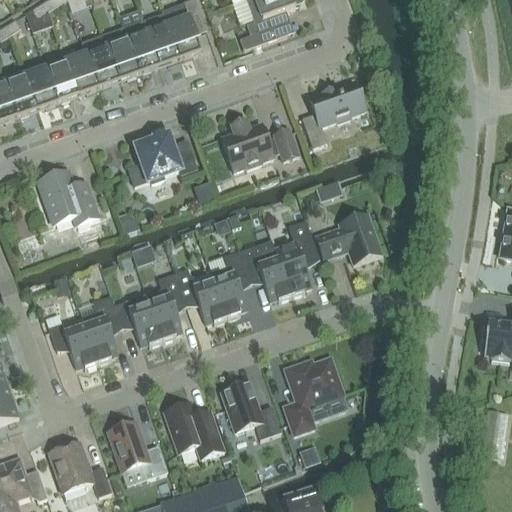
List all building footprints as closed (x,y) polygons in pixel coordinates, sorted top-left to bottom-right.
[(249,40),(239,44),(244,56),(288,40),(280,18),(298,11),(299,12),(300,12),(298,6),(302,5),(300,0),(256,0),(245,4),(254,28),(246,31),(249,40)] [(43,8),(48,17),(58,10),(53,1),(43,8)] [(162,16),(163,18),(180,66),(201,58),(195,39),(206,35),(195,3),(183,7),(183,8),(162,16)] [(33,14),(32,14),(38,23),(48,17),(43,8),(32,14),(33,14)] [(163,18),(143,25),(160,73),(180,66),(163,18)] [(5,31),(11,40),(21,33),(15,25),(5,31)] [(143,25),(122,33),(139,80),(160,73),(143,25)] [(217,30),(218,44),(232,43),(232,29),(217,30)] [(0,34),(0,45),(0,46),(11,40),(5,31),(0,34)] [(122,33),(102,40),(119,87),(139,80),(122,33)] [(102,40),(82,47),(86,60),(99,95),(119,87),(102,40)] [(86,60),(66,67),(78,102),(99,95),(86,60)] [(66,67),(46,74),(58,109),(78,102),(66,67)] [(22,72),(1,79),(17,123),(38,116),(25,81),(22,72)] [(46,74),(25,81),(38,116),(58,109),(46,74)] [(0,129),(17,123),(1,79),(0,79),(0,129)] [(302,124),(313,153),(327,148),(321,132),(336,126),(337,128),(350,123),(350,121),(365,115),(360,103),(362,100),(363,96),(362,93),(359,91),(356,90),(355,87),(309,103),(315,119),(302,124)] [(274,142),(267,145),(261,129),(249,134),(246,126),(231,131),(233,138),(221,143),(233,177),(246,173),(246,174),(261,169),(261,167),(273,163),(273,161),(280,158),(283,167),(298,161),(289,135),(274,140),(274,142)] [(137,156),(134,157),(139,170),(128,174),(134,191),(150,186),(151,188),(164,184),(163,181),(180,175),(181,179),(197,173),(186,145),(171,151),(168,141),(165,142),(163,139),(153,143),(154,146),(136,152),(137,156)] [(38,187),(53,229),(72,223),(75,231),(99,222),(87,187),(74,192),(68,177),(38,187)] [(511,215),(509,215),(507,214),(507,216),(500,260),(500,262),(502,262),(511,263),(511,215)] [(316,242),(324,265),(341,259),(340,257),(347,254),(353,270),(381,260),(367,220),(339,230),(340,234),(316,242)] [(237,222),(228,225),(232,234),(241,231),(237,222)] [(294,247),(275,254),(275,255),(291,302),(305,297),(304,294),(311,291),(304,270),(319,265),(306,226),(288,232),(294,247)] [(275,255),(255,262),(243,266),(251,289),(262,285),(269,306),(277,303),(278,306),(291,302),(275,255)] [(251,289),(243,266),(240,256),(223,262),(226,272),(211,278),(214,286),(227,324),(240,320),(239,316),(247,314),(239,293),(251,289)] [(212,325),(213,329),(227,324),(214,286),(194,293),(188,274),(175,279),(186,311),(197,307),(205,328),(212,325)] [(146,300),(149,309),(162,347),(175,342),(174,339),(182,336),(175,315),(186,311),(175,279),(158,285),(161,295),(146,300)] [(149,351),(162,347),(149,309),(146,300),(126,307),(113,311),(117,320),(121,334),(133,330),(140,351),(148,348),(149,351)] [(110,361),(117,358),(110,337),(121,334),(113,311),(110,301),(93,307),(96,317),(81,322),(97,369),(111,364),(110,361)] [(83,370),(84,374),(97,369),(81,322),(61,329),(49,333),(57,356),(68,352),(75,373),(83,370)] [(511,363),(511,327),(488,325),(483,360),(489,361),(489,365),(508,368),(509,364),(511,363)] [(284,412),(294,440),(314,433),(307,412),(342,400),(330,364),(312,370),(311,366),(286,375),(297,407),(284,412)] [(0,404),(11,401),(4,380),(0,381),(0,404)] [(221,398),(234,438),(254,431),(259,445),(280,438),(271,412),(259,416),(249,388),(237,392),(234,390),(226,393),(224,397),(221,398)] [(0,428),(19,422),(11,401),(0,404),(0,428)] [(210,416),(195,421),(190,408),(164,418),(178,459),(196,453),(200,464),(224,456),(210,416)] [(107,437),(121,477),(141,470),(146,485),(168,477),(158,451),(146,455),(136,427),(107,437)] [(48,458),(62,498),(93,487),(98,502),(111,498),(102,471),(89,476),(79,447),(48,458)] [(0,511),(18,511),(19,511),(16,511),(13,503),(30,496),(31,499),(41,505),(48,502),(37,474),(24,479),(19,464),(5,469),(3,472),(0,473),(0,511)] [(246,511),(236,481),(160,507),(161,511),(246,511)] [(315,492),(285,501),(288,511),(314,511),(321,510),(315,492)]
